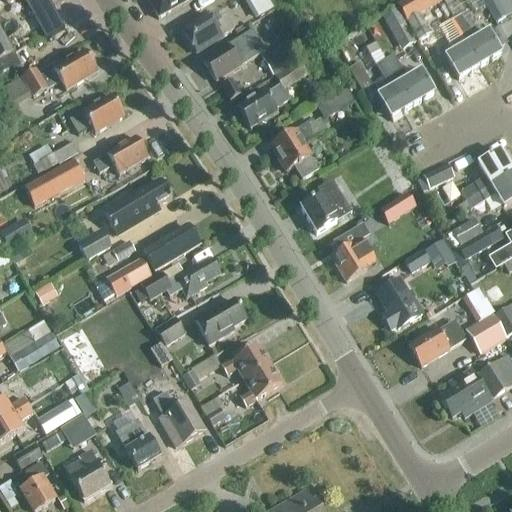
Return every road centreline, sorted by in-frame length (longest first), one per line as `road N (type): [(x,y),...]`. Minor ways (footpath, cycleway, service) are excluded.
road 1 (tertiary): [(363,387),(217,151),(106,0)]
road 2 (residential): [(363,387),(154,511)]
road 3 (tertiary): [(426,490),(363,387)]
